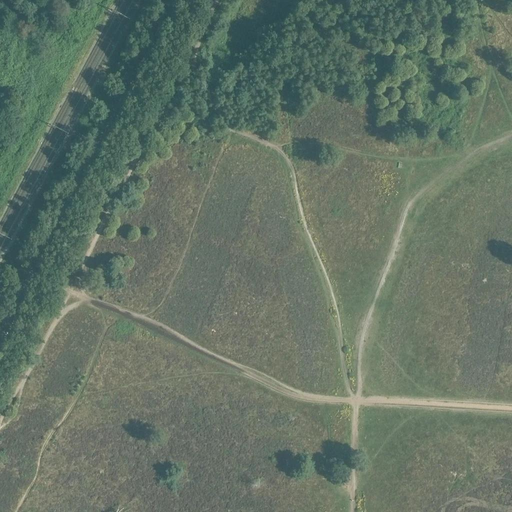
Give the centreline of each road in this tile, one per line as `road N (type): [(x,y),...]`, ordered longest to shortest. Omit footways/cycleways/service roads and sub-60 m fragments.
road 1 (track): [(218,0),(67,291)]
road 2 (track): [(67,291),(0,420)]
